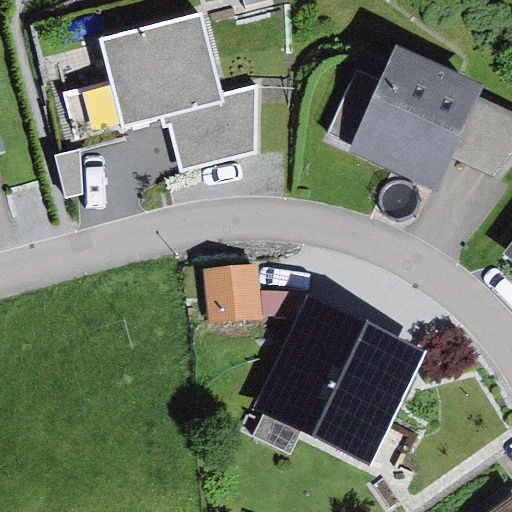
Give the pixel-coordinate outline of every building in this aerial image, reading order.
[(205,16),(98,41),(108,82),(119,130),(157,121),(161,135),(174,132),(183,173),(256,156),(258,92),(225,100),(205,16)] [(383,79),(356,67),(326,137),(436,185),(449,157),(476,94),(481,84),(397,47),(383,79)] [(119,130),(108,82),(66,93),(78,137),(119,130)] [(511,153),(511,111),(476,94),(449,157),(493,179),(511,153)] [(79,149),(54,155),(65,198),(84,193),(79,149)] [(257,266),(205,271),(210,327),(262,322),(257,266)] [(431,359),(305,303),(255,414),(381,470),(431,359)]
